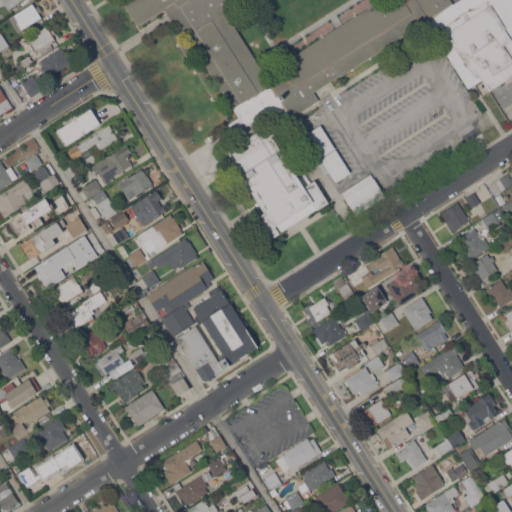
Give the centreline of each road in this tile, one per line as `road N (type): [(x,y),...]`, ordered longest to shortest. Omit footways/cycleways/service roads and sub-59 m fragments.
road 1 (tertiary): [(72,0),(397,511)]
road 2 (residential): [(44,511),(295,351)]
road 3 (residential): [(0,265),(155,511)]
road 4 (residential): [(405,215),(511,383)]
road 5 (residential): [(405,215),(265,304)]
road 6 (residential): [(114,66),(0,139)]
road 7 (residential): [(511,145),(405,215)]
